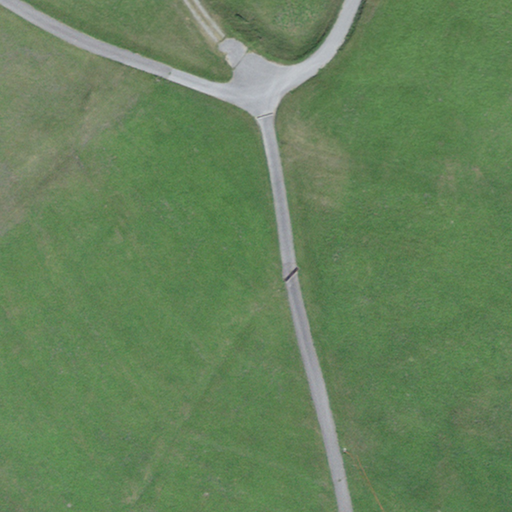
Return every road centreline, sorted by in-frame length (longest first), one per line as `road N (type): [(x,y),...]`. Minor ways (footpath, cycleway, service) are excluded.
road 1 (track): [(7,0),(79,39),(261,107),(327,49),(353,0)]
road 2 (track): [(261,107),(290,276),(346,511)]
